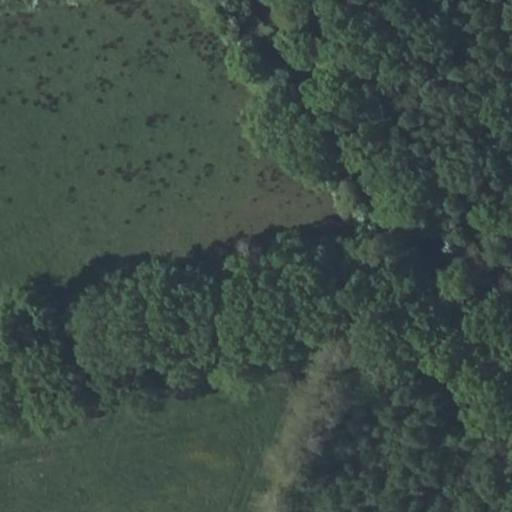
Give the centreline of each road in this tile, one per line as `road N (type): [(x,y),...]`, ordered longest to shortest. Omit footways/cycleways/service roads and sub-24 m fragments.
road 1 (track): [(0,382),(468,303)]
road 2 (track): [(253,0),(468,303)]
road 3 (track): [(502,351),(445,511)]
